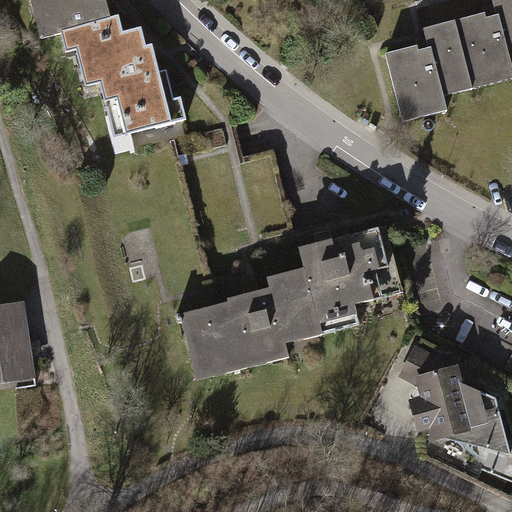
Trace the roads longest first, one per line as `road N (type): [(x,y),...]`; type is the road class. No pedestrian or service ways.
road 1 (track): [(87,511),(226,444),(296,436),(360,444),(503,511)]
road 2 (residential): [(511,238),(249,77),(169,0)]
